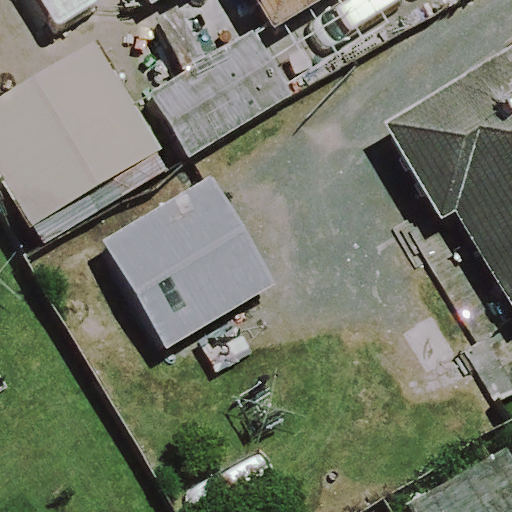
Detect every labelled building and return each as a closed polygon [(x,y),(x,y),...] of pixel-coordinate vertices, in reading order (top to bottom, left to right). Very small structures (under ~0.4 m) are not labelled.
[(80,0),(7,0),(44,59),(97,27),(80,0)] [(165,0),(172,10),(188,0),(232,0),(260,47),(339,0),(165,0)] [(278,111),(241,53),(142,116),(179,175),(278,111)] [(148,166),(84,62),(0,113),(0,201),(24,241),(148,166)] [(511,341),(511,62),(371,146),(430,247),(446,238),(509,343),(511,341)] [(269,295),(206,190),(91,258),(154,363),(269,295)] [(511,511),(511,507),(492,468),(407,511),(511,511)]
